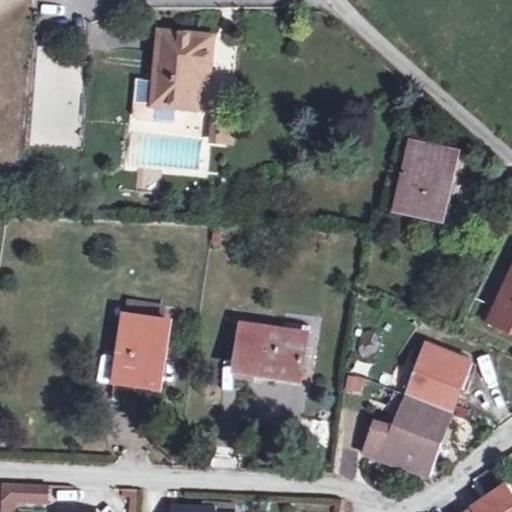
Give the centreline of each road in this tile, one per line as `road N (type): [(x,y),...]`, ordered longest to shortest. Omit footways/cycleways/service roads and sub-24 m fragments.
road 1 (residential): [(381,511),(337,486),(0,469)]
road 2 (residential): [(330,0),(511,161)]
road 3 (residential): [(511,435),(433,500),(396,511)]
